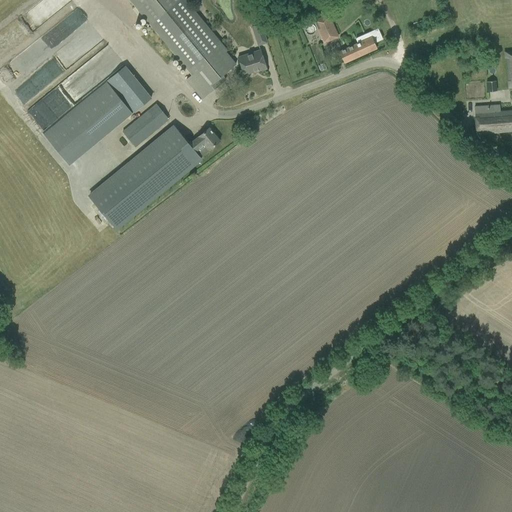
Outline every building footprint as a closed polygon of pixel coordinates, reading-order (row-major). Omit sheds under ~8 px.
[(129,0),(148,22),(150,21),(175,0),(129,0)] [(182,0),(175,0),(150,21),(193,74),(186,80),(202,99),(226,79),(223,75),(236,64),(229,57),(182,0)] [(327,29),(334,26),(329,14),(315,21),(325,43),(332,39),(327,29)] [(252,26),(258,45),(267,43),(261,24),(252,26)] [(382,39),(378,29),(356,39),(358,43),(340,51),(345,63),(377,48),(374,43),(382,39)] [(238,57),(244,75),(258,71),(259,72),(267,69),(260,50),(238,57)] [(125,66),(106,82),(132,114),(151,98),(125,66)] [(487,82),(488,92),(496,91),(495,81),(492,81),(492,80),(489,81),(487,82)] [(44,133),(70,165),(132,114),(106,82),(44,133)] [(156,104),(148,111),(161,126),(168,119),(156,104)] [(489,134),(511,131),(511,111),(488,113),(488,106),(474,107),(476,135),(489,134)] [(115,229),(200,158),(195,152),(204,144),(205,145),(209,150),(212,147),(220,141),(209,128),(198,137),(189,145),(174,127),(89,197),(115,229)]
